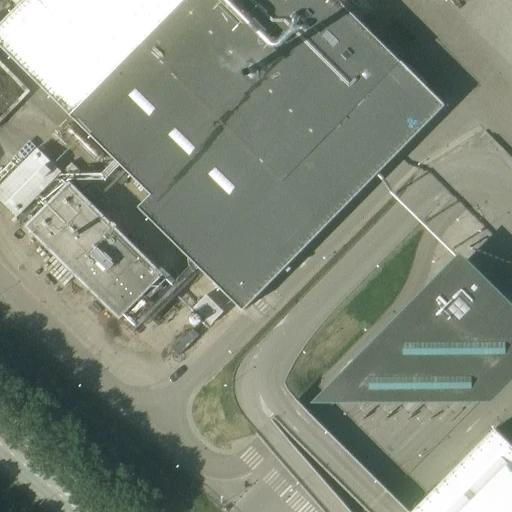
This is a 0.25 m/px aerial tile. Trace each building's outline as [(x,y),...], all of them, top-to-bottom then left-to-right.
[(243,311),(446,105),(339,0),(183,0),(70,115),(151,194),(138,207),(243,311)] [(0,199),(17,217),(61,172),(38,149),(0,186),(0,199)] [(70,181),(26,226),(120,319),(164,274),(70,181)] [(415,329),(415,333),(511,333),(511,319),(464,272),(408,329),(415,329)] [(511,511),(511,437),(499,424),(411,511),(511,511)]
